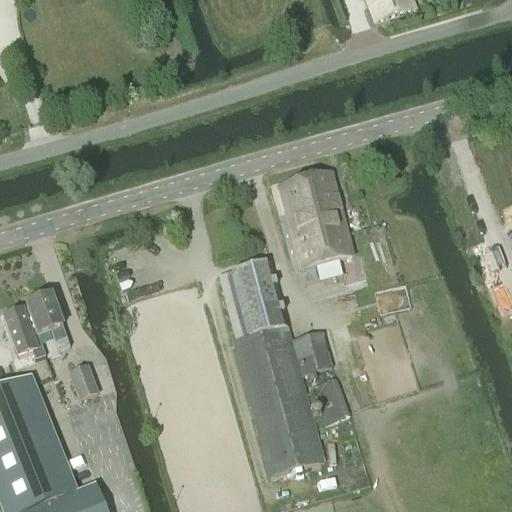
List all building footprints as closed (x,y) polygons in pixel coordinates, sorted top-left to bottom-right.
[(364,0),(375,27),(414,12),(409,0),(364,0)] [(301,274),(352,260),(330,177),(278,191),(301,274)] [(299,381),(330,373),(321,337),(289,346),(268,267),(218,280),(235,344),(231,346),(267,481),(322,467),(299,381)] [(56,356),(68,351),(60,330),(61,329),(50,299),(24,309),(25,312),(1,321),(16,360),(30,355),(33,364),(44,360),(36,339),(48,334),(56,356)] [(97,398),(87,370),(68,377),(78,405),(97,398)] [(323,429),(348,421),(334,383),(310,392),(323,429)] [(0,511),(102,511),(94,490),(75,498),(30,384),(0,395),(0,511)]
